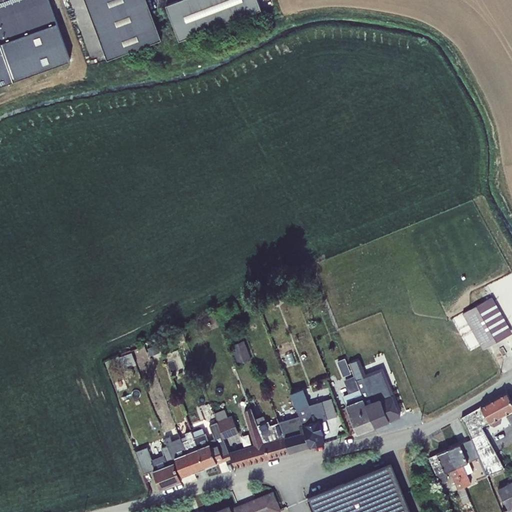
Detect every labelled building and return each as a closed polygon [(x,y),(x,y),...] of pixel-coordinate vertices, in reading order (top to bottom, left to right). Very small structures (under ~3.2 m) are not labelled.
[(0,0),(0,84),(70,60),(48,0),(0,0)] [(146,0),(85,0),(107,59),(161,39),(146,0)] [(258,0),(178,0),(166,5),(179,40),(261,9),(258,0)] [(290,284),(273,291),(276,298),(293,291),(290,284)] [(511,330),(492,296),(463,313),(484,349),(511,333),(511,330)] [(244,340),(231,345),(238,364),(251,359),(244,340)] [(157,345),(147,348),(150,355),(159,352),(157,345)] [(131,349),(120,353),(121,356),(120,356),(123,367),(136,363),(131,349)] [(345,358),(337,361),(343,376),(351,373),(345,358)] [(354,376),(356,380),(381,370),(391,395),(393,394),(383,367),(365,374),(359,358),(349,363),(354,376)] [(381,370),(356,380),(374,426),(400,416),(381,370)] [(349,393),(343,395),(358,433),(374,426),(356,380),(354,376),(344,380),(349,393)] [(306,432),(310,446),(324,442),(321,433),(323,432),(320,421),(327,419),(322,401),(309,404),(303,388),(290,393),(299,415),(306,432)] [(467,428),(471,439),(485,432),(481,426),(489,422),(490,425),(494,426),(501,423),(502,419),(501,417),(511,411),(511,401),(507,392),(461,417),(462,419),(467,428)] [(322,401),(327,419),(337,416),(332,398),(322,401)] [(241,448),(229,452),(231,457),(235,468),(246,465),(269,458),(262,435),(256,418),(252,408),(244,411),(254,444),(241,448)] [(217,422),(224,438),(238,432),(232,415),(228,417),(224,409),(214,413),(217,422)] [(262,435),(269,458),(289,452),(285,438),(278,422),(270,425),(268,420),(267,420),(267,421),(266,422),(263,415),(256,418),(262,435)] [(285,438),(289,452),(310,446),(306,432),(299,415),(278,422),(285,438)] [(194,437),(205,467),(217,462),(216,460),(222,457),(223,460),(231,457),(229,452),(224,438),(217,422),(210,424),(215,438),(208,441),(205,433),(194,437)] [(194,471),(205,467),(194,437),(192,430),(185,433),(186,435),(188,439),(182,442),(194,471)] [(485,432),(471,439),(479,457),(487,475),(504,468),(485,432)] [(175,457),(182,476),(194,471),(182,442),(180,437),(172,441),(170,436),(165,438),(168,445),(173,458),(175,457)] [(471,439),(448,449),(464,486),(471,483),(467,474),(473,471),(469,461),(479,457),(471,439)] [(153,470),(160,489),(182,481),(173,458),(168,445),(161,448),(164,454),(151,459),(147,447),(138,450),(134,440),(131,442),(144,473),(153,470)] [(448,449),(429,457),(440,483),(446,480),(446,475),(445,471),(450,470),(458,489),(457,489),(463,504),(471,500),(464,486),(448,449)] [(308,498),(313,511),(409,511),(390,464),(308,498)] [(511,511),(511,480),(498,488),(508,509),(502,511),(501,511),(511,511)] [(230,511),(272,511),(279,510),(272,493),(230,511)]
